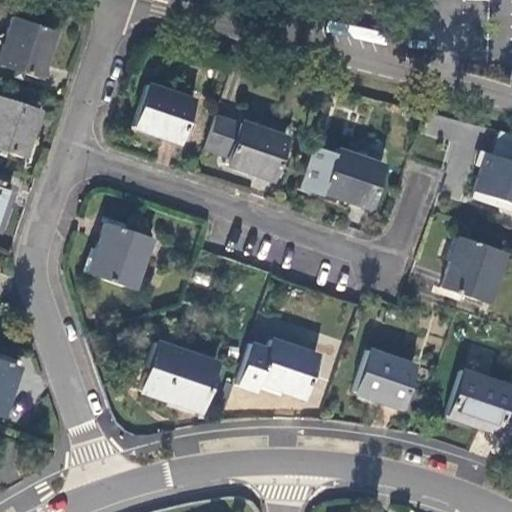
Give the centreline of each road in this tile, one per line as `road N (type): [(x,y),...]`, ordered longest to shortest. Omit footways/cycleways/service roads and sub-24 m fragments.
road 1 (residential): [(70,151),(391,262),(416,182)]
road 2 (residential): [(511,102),(123,2)]
road 3 (residential): [(104,492),(41,244),(70,151)]
road 4 (tertiary): [(288,463),(383,472),(498,511)]
road 5 (tertiary): [(104,492),(226,465),(288,463)]
road 6 (residential): [(70,151),(123,2)]
